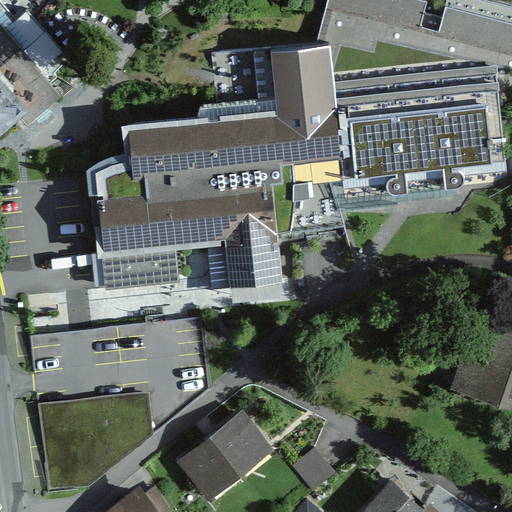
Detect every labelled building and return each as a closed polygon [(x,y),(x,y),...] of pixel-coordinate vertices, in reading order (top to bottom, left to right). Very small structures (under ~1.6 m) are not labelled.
[(327,0),(319,31),(319,52),(279,54),(282,111),(131,123),(131,171),(93,176),(108,298),(203,290),(200,256),(231,253),(232,269),(235,297),(279,294),(274,231),(287,178),(337,173),(339,190),(511,172),(511,124),(507,81),(511,82),(511,8),(481,0),(327,0)] [(0,149),(65,95),(0,17),(0,149)] [(30,40),(46,63),(63,50),(47,28),(30,40)] [(202,317),(30,335),(49,491),(87,486),(209,387),(202,317)] [(511,404),(511,323),(468,327),(448,387),(496,402),(511,404)] [(243,469),(276,443),(245,404),(212,430),(243,469)] [(210,495),(243,469),(212,430),(179,456),(210,495)] [(325,455),(315,443),(292,463),(303,475),(325,455)] [(336,466),(325,455),(303,475),(313,486),(336,466)] [(421,511),(422,511),(386,477),(353,511),(421,511)] [(161,511),(135,479),(93,511),(161,511)]
